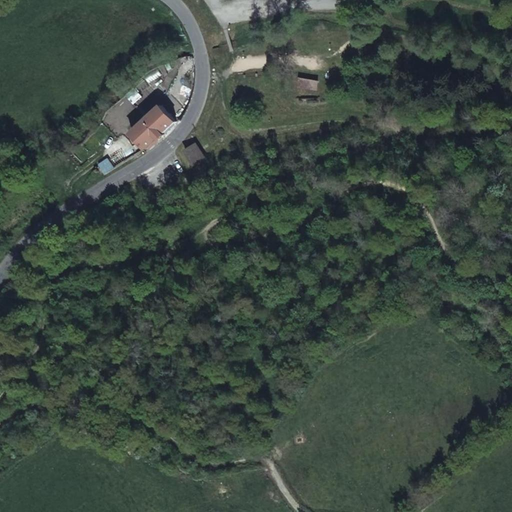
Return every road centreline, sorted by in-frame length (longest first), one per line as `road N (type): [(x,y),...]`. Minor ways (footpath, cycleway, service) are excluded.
road 1 (track): [(0,386),(42,342),(57,278),(181,238),(251,238),(357,186),(378,182),(418,200),(464,269),(485,278),(511,267)]
road 2 (secondary): [(175,0),(202,45),(200,100),(165,151),(39,227),(0,280)]
road 3 (track): [(305,511),(252,448),(212,455),(118,399),(25,412),(0,425)]
